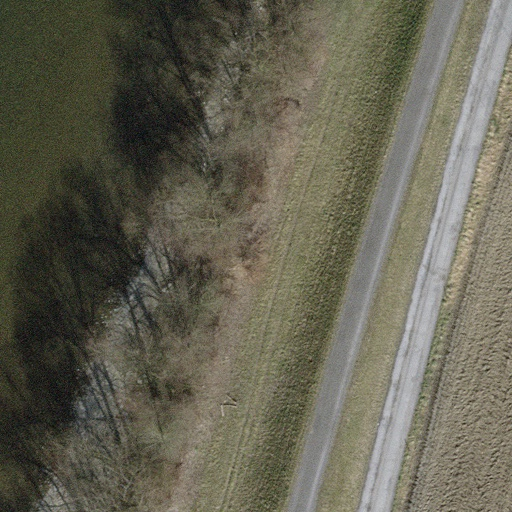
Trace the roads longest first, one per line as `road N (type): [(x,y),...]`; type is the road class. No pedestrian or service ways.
road 1 (track): [(451,0),(299,511)]
road 2 (track): [(368,0),(224,511)]
